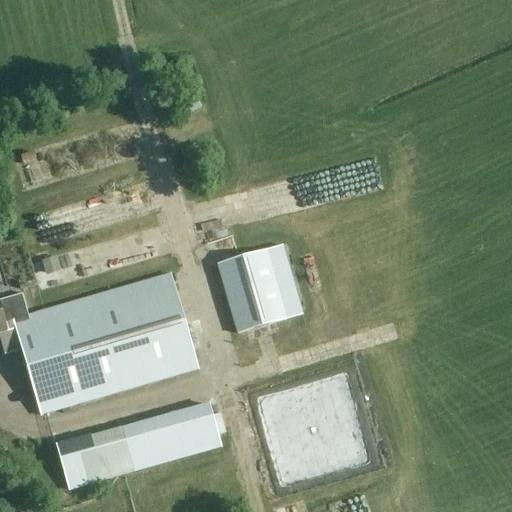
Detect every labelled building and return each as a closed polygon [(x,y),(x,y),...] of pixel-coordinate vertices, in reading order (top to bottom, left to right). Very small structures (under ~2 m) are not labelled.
[(201,110),(195,99),(183,106),(189,116),(201,110)] [(386,227),(319,245),(337,311),(404,293),(386,227)] [(216,268),(237,336),(303,316),(282,247),(216,268)] [(198,371),(170,276),(28,317),(21,296),(0,302),(0,333),(5,332),(4,325),(13,323),(40,417),(198,371)] [(199,322),(185,326),(188,338),(203,334),(199,322)] [(237,419),(246,413),(236,396),(226,402),(237,419)] [(57,451),(69,492),(222,448),(210,406),(57,451)]
